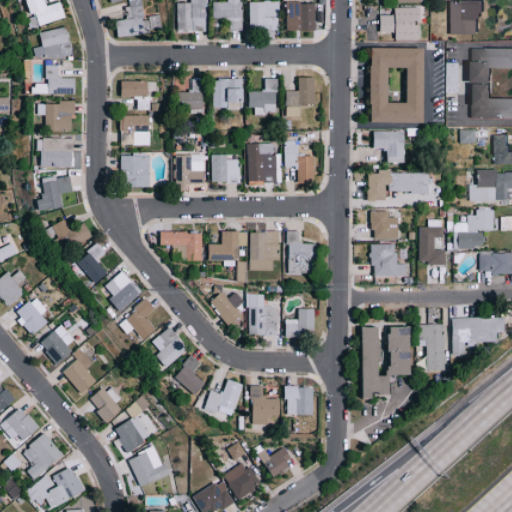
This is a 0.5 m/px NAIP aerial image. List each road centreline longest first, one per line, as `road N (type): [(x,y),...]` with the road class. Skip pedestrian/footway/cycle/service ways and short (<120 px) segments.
road 1 (residential): [(338,365),(254,363),(226,353),(120,238),(97,189),(95,58),(82,0)]
road 2 (residential): [(337,469),(342,0)]
road 3 (residential): [(95,58),(342,57)]
road 4 (residential): [(103,213),(339,210)]
road 5 (motorway): [(511,387),(331,511)]
road 6 (residential): [(114,511),(92,449),(0,338)]
road 7 (motorway): [(511,390),(373,511)]
road 8 (residential): [(339,302),(511,300)]
